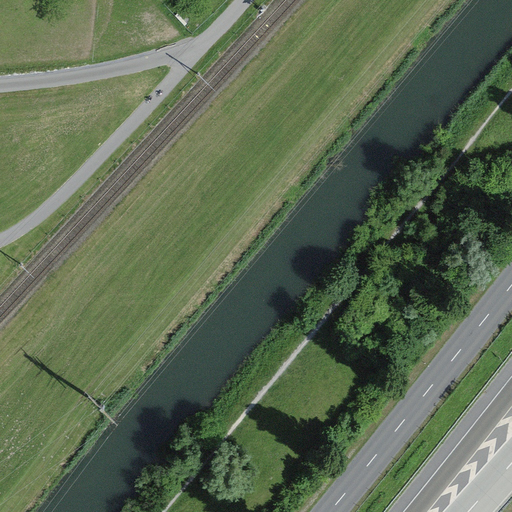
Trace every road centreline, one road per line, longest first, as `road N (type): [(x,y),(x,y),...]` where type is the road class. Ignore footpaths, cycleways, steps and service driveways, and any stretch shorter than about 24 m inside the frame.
road 1 (track): [(167,511),(511,100)]
road 2 (unclassified): [(0,241),(55,202),(245,0)]
road 3 (unclassified): [(511,289),(332,511)]
road 4 (track): [(198,49),(92,75),(0,85)]
road 5 (motorway): [(511,393),(416,511)]
